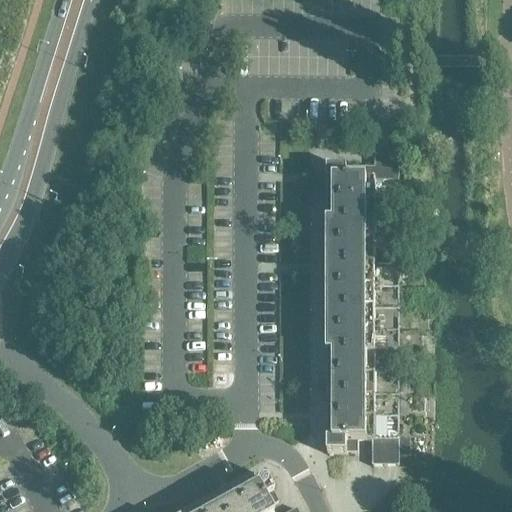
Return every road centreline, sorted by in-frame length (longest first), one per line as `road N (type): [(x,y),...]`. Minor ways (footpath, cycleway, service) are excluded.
road 1 (secondary): [(0,270),(40,180),(92,0)]
road 2 (residential): [(316,511),(287,459),(248,446),(146,505)]
road 3 (residential): [(146,505),(65,402),(0,350)]
road 4 (secondary): [(63,0),(0,202)]
